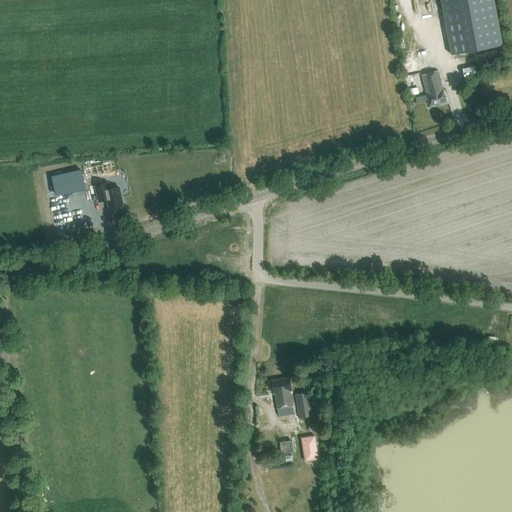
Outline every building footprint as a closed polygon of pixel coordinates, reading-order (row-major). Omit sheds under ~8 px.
[(416,29),(411,0),(397,0),(402,31),(416,29)] [(445,41),(437,0),(420,0),(426,33),(420,35),(421,45),(445,41)] [(440,0),(451,55),(503,45),(494,0),(440,0)] [(476,65),(462,69),(464,78),(478,75),(476,65)] [(430,106),(446,102),(438,71),(422,75),(427,95),(416,98),(417,103),(428,101),(430,106)] [(81,170),(52,177),(56,195),(85,188),(81,170)] [(108,184),(97,187),(102,203),(110,200),(113,209),(125,205),(120,187),(110,190),(108,184)] [(290,391),(292,391),(292,390),(291,390),(289,378),(271,381),(273,393),(273,394),(275,393),(277,409),(293,406),(290,391)] [(308,393),(295,395),(298,418),(312,416),(308,393)] [(294,451),(292,440),(280,442),(282,453),(294,451)]
